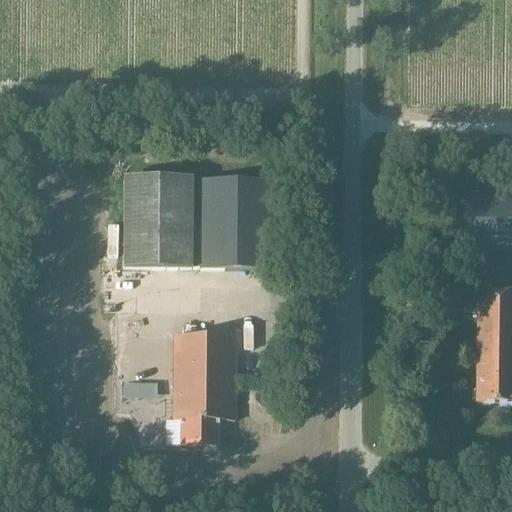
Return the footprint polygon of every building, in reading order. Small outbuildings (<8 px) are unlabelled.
[(124,182),(123,271),(273,272),(274,183),(199,182),(198,245),(191,244),(192,182),(124,182)] [(511,254),(511,195),(454,195),(453,254),(511,254)] [(490,258),(491,272),(509,271),(509,257),(490,258)] [(511,404),(511,292),(477,292),(477,404),(511,404)] [(174,339),(174,341),(175,341),(174,422),(173,422),(173,423),(181,423),(180,447),(218,448),(219,424),(235,424),(235,423),(234,423),(235,341),(236,341),(236,340),(174,339)]
